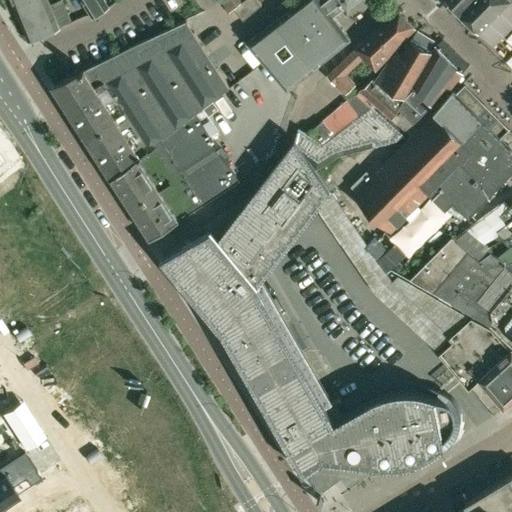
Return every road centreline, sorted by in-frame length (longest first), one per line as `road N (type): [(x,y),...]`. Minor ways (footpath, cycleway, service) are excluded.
road 1 (secondary): [(271,511),(0,82)]
road 2 (residential): [(106,511),(0,348)]
road 3 (residential): [(0,76),(133,0)]
road 4 (unclassified): [(390,511),(511,438)]
